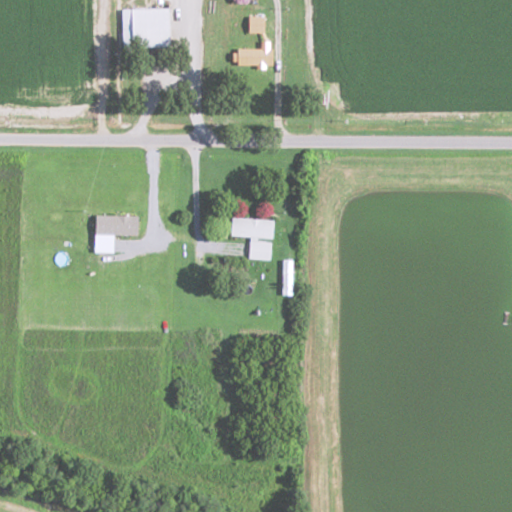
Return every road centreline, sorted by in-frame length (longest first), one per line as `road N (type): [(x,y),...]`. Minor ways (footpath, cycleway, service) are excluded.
road 1 (tertiary): [(0,140),(511,142)]
road 2 (track): [(184,0),(182,52),(138,141)]
